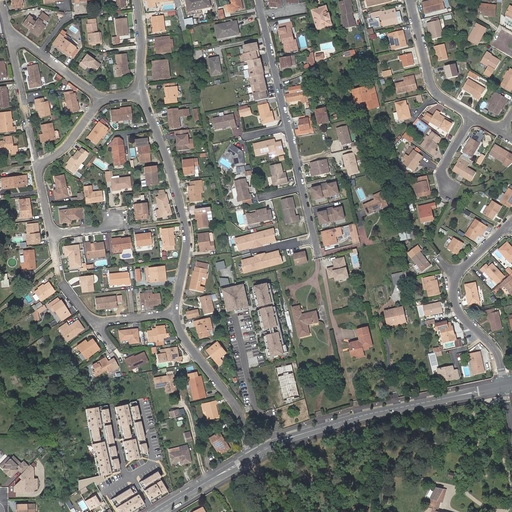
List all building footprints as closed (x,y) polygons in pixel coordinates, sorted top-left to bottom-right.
[(186,0),(189,11),(210,6),(208,0),(186,0)] [(246,6),(244,0),(235,0),(236,2),(231,3),(233,10),(246,6)] [(350,0),(342,0),(339,1),(343,14),(342,14),(345,28),(355,26),(352,12),(353,12),(350,0)] [(425,0),(422,1),(425,12),(445,7),(442,0),(425,0)] [(492,12),(492,14),(498,15),(499,4),(483,2),(482,9),(487,10),(487,12),(492,12)] [(327,15),(324,8),(313,11),(318,28),(329,25),(329,22),(331,21),(332,21),(330,15),(329,15),(327,15)] [(384,14),(383,9),(372,11),(373,16),(380,14),(383,25),(398,21),(397,17),(397,15),(396,11),(384,14)] [(32,29),(39,34),(44,26),(40,23),(43,19),(46,21),(48,17),(41,12),(34,21),(31,18),(32,17),(28,14),(22,23),(29,29),(31,27),(32,28),(32,29)] [(153,23),(153,25),(154,28),(154,33),(165,32),(163,16),(152,17),(153,23)] [(430,26),(431,31),(433,38),(443,36),(439,19),(439,16),(431,18),(432,21),(427,22),(428,26),(430,26)] [(115,19),(117,35),(112,35),(113,43),(119,42),(118,35),(128,34),(126,17),(115,19)] [(86,23),(88,42),(99,40),(98,32),(95,32),(95,31),(97,30),(95,18),(87,19),(88,23),(86,23)] [(184,20),(186,27),(193,25),(192,18),(184,20)] [(240,20),(219,24),(222,37),(240,33),(239,27),(240,27),(240,25),(241,25),(240,20)] [(318,31),(332,27),(331,21),(329,22),(329,25),(318,28),(318,31)] [(476,44),(486,27),(476,22),(467,39),(476,44)] [(281,34),(283,43),(284,52),(297,49),(295,40),(293,40),(290,27),(292,27),(291,23),(279,26),(279,30),(278,30),(279,34),(281,34)] [(37,36),(39,34),(32,29),(32,28),(31,27),(29,29),(29,30),(37,36)] [(65,51),(64,53),(68,55),(69,54),(70,53),(73,49),(75,47),(66,41),(62,38),(63,35),(65,33),(61,31),(59,34),(52,44),(60,50),(61,49),(65,51)] [(99,40),(88,42),(88,43),(101,42),(100,32),(98,32),(99,40)] [(396,48),(406,45),(403,33),(393,35),(396,48)] [(155,38),(158,55),(172,54),(171,49),(171,44),(170,41),(170,36),(155,38)] [(259,104),(273,101),(263,49),(262,49),(260,42),(246,45),(247,53),(246,53),(248,62),(249,62),(251,69),(245,70),(247,78),(251,77),(254,92),(257,91),(259,104)] [(435,45),(439,60),(448,58),(445,43),(435,45)] [(491,54),(486,51),(480,61),(494,69),(500,60),(490,55),(491,54)] [(316,64),(314,52),(310,53),(310,56),(308,57),(308,60),(311,60),(312,63),(305,65),(305,68),(316,64)] [(401,54),(402,58),(404,66),(413,64),(411,52),(401,54)] [(100,63),(87,53),(79,64),(85,69),(87,66),(89,67),(90,65),(96,70),(100,63)] [(127,64),(127,62),(126,53),(116,54),(117,64),(115,65),(116,74),(121,73),(121,74),(128,73),(128,70),(127,64)] [(295,64),(294,55),(280,57),(282,66),(295,64)] [(225,70),(221,57),(213,58),(216,74),(225,73),(225,70)] [(163,76),(170,75),(169,61),(155,63),(156,70),(154,71),(155,80),(163,79),(163,76)] [(455,63),(446,65),(448,77),(458,75),(455,63)] [(30,80),(27,81),(29,88),(40,85),(35,64),(27,66),(29,77),(30,80)] [(509,71),(505,78),(501,85),(510,91),(511,87),(511,67),(511,68),(509,71)] [(470,70),(468,74),(476,79),(478,75),(470,70)] [(414,89),(412,80),(414,79),(413,75),(403,78),(404,81),(395,83),(397,93),(414,89)] [(474,94),(480,98),(485,89),(468,79),(463,88),(474,94)] [(165,86),(165,89),(167,89),(168,98),(166,98),(165,98),(166,104),(177,103),(177,98),(180,97),(179,87),(176,88),(176,85),(165,86)] [(289,95),(286,95),(287,102),(304,99),(304,100),(304,102),(308,102),(308,101),(307,98),(305,91),(304,85),(289,88),(291,94),(290,94),(289,95)] [(368,88),(353,91),(356,103),(367,100),(369,108),(379,105),(376,91),(373,92),(372,85),(368,86),(368,88)] [(6,98),(5,90),(4,86),(0,86),(0,106),(8,105),(7,98),(6,98)] [(307,98),(315,97),(313,89),(305,91),(307,98)] [(75,101),(76,101),(74,92),(64,94),(68,112),(79,110),(78,106),(76,106),(75,101)] [(497,114),(501,108),(504,103),(505,104),(507,100),(494,92),(491,97),(494,99),(491,104),(488,109),(497,114)] [(36,103),(37,109),(39,117),(49,115),(46,101),(42,101),(42,97),(34,99),(34,103),(36,103)] [(407,108),(406,105),(405,100),(395,103),(399,120),(410,117),(408,108),(407,108)] [(241,116),(252,114),(250,105),(240,106),(241,116)] [(269,111),(270,111),(269,105),(259,107),(263,124),(275,122),(273,112),(271,113),(269,113),(269,111)] [(127,109),(120,110),(110,111),(111,121),(132,120),(131,107),(127,107),(127,109)] [(330,121),(327,107),(316,110),(319,123),(320,123),(320,125),(323,125),(323,122),(330,121)] [(12,121),(11,119),(10,110),(0,111),(0,128),(0,131),(14,130),(14,125),(12,125),(12,121)] [(181,129),(178,110),(168,110),(170,130),(181,129)] [(454,123),(439,114),(440,112),(436,110),(430,121),(448,132),(454,123)] [(234,114),(213,118),(215,129),(223,127),(226,127),(232,126),(232,127),(236,126),(234,114)] [(308,119),(299,120),(301,130),(296,131),(296,135),(302,134),(307,133),(312,132),(312,130),(314,130),(313,124),(309,124),(308,119)] [(100,136),(105,130),(107,128),(98,121),(87,137),(95,143),(100,136)] [(41,125),(42,133),(39,134),(40,142),(54,139),(51,122),(41,125)] [(338,127),(342,145),(353,143),(349,125),(338,127)] [(405,132),(401,136),(410,143),(413,138),(405,132)] [(435,145),(436,144),(440,138),(433,132),(428,138),(426,136),(424,139),(425,139),(421,145),(434,155),(437,151),(435,150),(437,147),(435,145)] [(184,136),(185,143),(185,146),(197,145),(197,139),(196,135),(194,135),(184,136)] [(7,147),(7,149),(11,148),(11,154),(18,153),(17,145),(12,145),(11,136),(3,137),(4,141),(0,141),(0,152),(5,152),(5,149),(5,148),(7,147)] [(328,136),(324,137),(319,138),(319,136),(315,137),(317,147),(324,146),(329,145),(328,136)] [(112,146),(114,162),(125,161),(124,156),(124,154),(123,145),(122,141),(118,138),(113,139),(109,145),(109,147),(112,146)] [(471,138),(463,152),(471,157),(480,143),(471,138)] [(138,156),(139,163),(150,161),(149,154),(148,151),(149,151),(148,145),(147,145),(146,139),(135,140),(135,147),(137,147),(138,146),(140,156),(138,156)] [(281,142),(275,144),(274,139),(254,144),(256,155),(277,150),(278,155),(284,154),(281,142)] [(227,152),(228,153),(233,157),(234,158),(235,164),(237,166),(243,165),(244,163),(242,151),(240,152),(238,150),(238,149),(232,145),(231,145),(227,151),(227,152)] [(490,153),(504,162),(502,165),(507,167),(511,163),(511,155),(510,154),(495,145),(490,153)] [(72,157),(67,164),(65,167),(73,173),(75,169),(87,153),(81,148),(78,151),(77,151),(72,157)] [(415,165),(418,161),(423,155),(414,149),(410,155),(408,157),(407,159),(404,162),(414,169),(416,166),(415,165)] [(349,174),(358,172),(354,153),(343,156),(346,167),(347,167),(349,174)] [(334,160),(338,159),(337,154),(328,156),(330,163),(334,162),(334,160)] [(474,162),(462,154),(460,158),(470,164),(471,165),(474,162)] [(453,170),(468,180),(471,175),(474,177),(476,172),(468,168),(470,164),(460,158),(457,162),(458,162),(453,170)] [(185,167),(186,176),(194,175),(193,167),(198,167),(197,160),(183,162),(183,167),(185,167)] [(281,164),(271,166),(274,176),(274,178),(273,180),(273,182),(275,184),(275,185),(288,183),(286,173),(284,173),(282,174),(281,171),(283,171),(281,164)] [(156,181),(157,181),(156,172),(156,165),(144,167),(145,173),(146,180),(141,181),(141,187),(146,186),(157,185),(156,181)] [(308,172),(310,182),(327,178),(326,172),(311,175),(311,172),(308,172)] [(129,176),(118,178),(110,179),(110,176),(111,176),(111,173),(104,174),(105,182),(110,181),(111,190),(120,188),(130,187),(129,176)] [(1,188),(12,187),(12,186),(23,184),(26,184),(25,175),(22,175),(0,178),(1,188)] [(67,197),(63,175),(54,177),(56,190),(52,190),(54,199),(67,197)] [(414,184),(417,197),(430,194),(429,190),(428,190),(426,184),(428,184),(426,176),(416,179),(417,183),(414,184)] [(244,200),(251,199),(250,195),(249,195),(245,179),(235,181),(238,198),(243,197),(244,200)] [(355,187),(353,180),(346,182),(348,189),(355,187)] [(189,187),(190,192),(190,194),(191,204),(202,202),(201,193),(200,186),(203,186),(202,182),(192,183),(192,187),(189,187)] [(321,185),(312,187),(315,200),(339,195),(336,182),(328,184),(328,185),(321,186),(321,185)] [(92,201),(92,203),(101,201),(100,192),(91,193),(91,187),(83,188),(84,194),(85,202),(92,201)] [(500,202),(510,208),(511,203),(511,190),(508,188),(500,202)] [(371,196),(373,200),(382,196),(381,192),(371,196)] [(169,206),(168,205),(166,195),(156,198),(158,205),(159,211),(155,212),(157,219),(161,218),(161,216),(169,214),(168,208),(169,206)] [(387,206),(382,196),(373,200),(361,205),(366,216),(374,212),(373,211),(379,208),(380,210),(387,206)] [(296,207),(293,198),(282,200),(287,219),(291,218),(291,223),(300,221),(299,216),(296,216),(294,209),(294,207),(296,207)] [(28,208),(29,207),(28,199),(18,200),(20,218),(30,217),(30,212),(29,212),(28,208)] [(482,214),(490,219),(495,212),(497,213),(501,206),(492,201),(489,207),(487,206),(482,214)] [(136,205),(137,220),(148,218),(146,204),(136,205)] [(170,204),(168,205),(169,206),(168,208),(169,214),(161,216),(161,218),(172,215),(170,204)] [(431,208),(429,208),(423,210),(422,206),(419,207),(422,221),(433,218),(433,217),(432,213),(431,208)] [(326,210),(318,212),(321,225),(345,219),(342,207),(333,209),(334,210),(326,211),(326,210)] [(272,217),(270,208),(266,209),(266,208),(257,210),(258,211),(251,213),(248,217),(250,223),(272,217)] [(65,221),(68,220),(82,219),(81,209),(58,211),(59,223),(66,222),(65,221)] [(197,215),(198,221),(199,230),(209,229),(208,219),(208,213),(209,213),(208,209),(204,210),(195,211),(195,215),(197,215)] [(258,211),(257,210),(246,212),(248,223),(250,223),(248,217),(251,213),(258,211)] [(482,229),(484,231),(486,227),(475,221),(466,236),(475,241),(478,236),(482,229)] [(27,229),(27,235),(29,235),(30,244),(39,242),(37,223),(26,224),(27,229)] [(355,224),(347,226),(352,244),(359,243),(355,224)] [(161,229),(163,247),(172,246),(173,246),(171,228),(161,229)] [(274,228),(235,239),(237,245),(238,245),(240,250),(253,246),(254,248),(263,245),(262,244),(276,240),(274,235),(276,235),(274,228)] [(330,233),(329,230),(321,232),(324,246),(337,243),(335,237),(334,232),(330,233)] [(402,240),(416,237),(414,230),(400,233),(402,240)] [(201,244),(202,252),(215,251),(214,243),(210,244),(209,234),(198,236),(199,244),(201,244)] [(143,236),(143,235),(134,235),(136,247),(151,246),(150,235),(143,236)] [(129,238),(119,239),(111,241),(112,250),(119,249),(130,248),(129,238)] [(452,243),(448,249),(457,255),(464,244),(455,238),(452,243)] [(95,244),(93,244),(89,244),(89,243),(84,243),(86,258),(103,256),(102,243),(95,244)] [(511,248),(507,243),(499,250),(510,263),(511,261),(511,248)] [(68,255),(69,268),(80,267),(77,246),(63,247),(64,256),(68,255)] [(25,269),(34,268),(32,258),(34,258),(33,250),(23,251),(24,263),(20,264),(21,271),(25,271),(25,269)] [(256,257),(242,261),(244,266),(243,267),(245,273),(282,262),(280,256),(278,251),(265,255),(265,253),(255,256),(256,257)] [(308,263),(305,252),(294,255),(296,265),(308,263)] [(411,258),(420,269),(422,272),(429,266),(427,263),(419,252),(411,258)] [(346,257),(333,260),(335,268),(327,270),(329,279),(336,277),(337,282),(351,279),(346,257)] [(224,261),(216,263),(218,271),(225,267),(224,261)] [(489,275),(490,276),(493,280),(497,284),(504,277),(501,273),(493,264),(489,267),(487,265),(481,270),(484,273),(486,271),(489,275)] [(162,273),(164,272),(163,267),(148,269),(149,283),(158,282),(165,282),(165,277),(163,278),(162,273)] [(202,292),(203,287),(201,287),(202,278),(207,279),(208,274),(207,274),(208,270),(196,268),(195,272),(191,289),(202,292)] [(406,272),(392,275),(392,278),(398,277),(404,275),(405,283),(408,282),(406,272)] [(120,283),(120,284),(124,283),(124,285),(129,285),(128,273),(108,275),(108,285),(118,284),(118,283),(120,283)] [(80,284),(80,287),(81,293),(92,291),(91,283),(92,283),(91,275),(79,277),(80,281),(80,284)] [(398,277),(392,278),(394,286),(405,283),(404,275),(398,277)] [(511,279),(509,276),(501,284),(495,290),(498,293),(501,289),(504,287),(509,293),(511,295),(511,279)] [(425,279),(427,290),(429,297),(440,295),(439,290),(438,291),(437,286),(436,280),(434,281),(433,277),(425,279)] [(270,283),(253,287),(258,306),(275,302),(270,283)] [(479,302),(475,284),(465,286),(467,297),(466,297),(467,301),(468,301),(469,304),(470,310),(480,307),(479,302)] [(44,288),(39,292),(34,295),(40,303),(55,293),(49,285),(44,288)] [(243,285),(222,290),(228,311),(248,306),(243,285)] [(504,287),(501,289),(507,295),(509,293),(504,287)] [(160,306),(158,295),(150,295),(150,291),(143,292),(143,294),(139,295),(140,304),(144,304),(144,307),(152,307),(160,306)] [(215,312),(211,295),(201,297),(205,314),(215,312)] [(94,299),(95,310),(116,308),(114,297),(94,299)] [(52,309),(59,319),(67,314),(62,307),(63,307),(60,303),(59,303),(57,301),(48,307),(50,310),(52,309)] [(442,308),(440,302),(422,307),(425,317),(443,312),(442,308)] [(301,311),(300,309),(299,306),(293,307),(299,336),(309,334),(307,324),(318,321),(316,311),(302,314),(301,311)] [(275,307),(258,311),(263,330),(280,326),(275,307)] [(392,322),(406,320),(403,308),(384,312),(387,326),(393,325),(392,322)] [(488,322),(490,322),(489,315),(494,313),(493,309),(486,312),(488,322)] [(489,315),(490,322),(492,331),(502,329),(498,313),(494,313),(489,315)] [(197,326),(198,331),(201,330),(201,333),(200,333),(201,338),(211,336),(210,331),(213,330),(212,322),(210,323),(210,319),(195,322),(195,326),(197,326)] [(456,340),(454,335),(453,328),(451,328),(450,324),(448,325),(447,321),(436,324),(437,331),(442,330),(444,339),(445,338),(446,343),(456,340)] [(69,342),(76,336),(83,331),(77,323),(68,329),(66,326),(60,330),(61,333),(62,334),(63,334),(69,342)] [(357,330),(359,339),(360,341),(356,342),(355,342),(352,342),(349,343),(349,346),(353,346),(354,348),(353,348),(353,350),(350,351),(351,356),(355,355),(363,354),(363,350),(362,348),(368,347),(372,346),(368,327),(357,330)] [(154,333),(153,332),(147,333),(148,343),(155,342),(155,344),(163,343),(163,338),(162,339),(162,335),(165,334),(165,328),(155,329),(156,330),(156,333),(154,333)] [(137,330),(129,331),(129,332),(127,332),(126,331),(118,332),(120,341),(128,341),(129,344),(138,344),(137,330)] [(77,337),(76,336),(69,342),(63,334),(62,334),(61,333),(60,334),(68,344),(77,337)] [(286,345),(284,345),(282,334),(266,337),(269,350),(267,350),(268,357),(288,353),(286,345)] [(81,354),(85,360),(98,351),(95,346),(94,348),(93,346),(94,345),(91,341),(87,345),(84,342),(76,348),(81,354)] [(208,352),(212,356),(213,355),(215,356),(213,358),(220,366),(224,363),(221,359),(227,354),(219,343),(208,352)] [(158,363),(167,362),(166,360),(174,358),(174,361),(175,362),(183,361),(182,357),(179,357),(177,348),(170,349),(170,350),(165,351),(164,350),(159,351),(160,355),(157,356),(158,363)] [(485,372),(480,352),(470,354),(474,374),(485,372)] [(144,354),(134,359),(133,359),(132,358),(124,361),(129,372),(148,363),(144,354)] [(94,372),(92,373),(94,378),(106,371),(108,375),(113,372),(105,359),(97,363),(98,365),(96,366),(96,364),(91,367),(94,372)] [(300,398),(296,385),(294,374),(292,374),(290,365),(279,368),(276,369),(278,377),(281,391),(283,402),(300,398)] [(449,379),(449,380),(456,379),(454,371),(453,367),(438,370),(441,382),(448,380),(447,379),(449,379)] [(164,388),(165,391),(174,389),(172,377),(153,380),(155,389),(164,388)] [(190,380),(194,400),(206,398),(205,393),(203,393),(200,378),(190,380)] [(204,403),(206,411),(207,420),(219,417),(216,406),(217,405),(216,401),(204,403)] [(127,404),(115,407),(116,413),(118,412),(120,419),(118,419),(119,426),(121,426),(124,438),(130,437),(128,424),(131,423),(127,404)] [(138,405),(131,406),(133,420),(140,419),(138,405)] [(98,407),(85,409),(86,416),(88,415),(89,421),(87,422),(88,429),(91,429),(93,441),(99,440),(97,427),(101,427),(98,407)] [(172,419),(186,414),(184,407),(169,412),(172,419)] [(108,408),(101,409),(103,423),(110,422),(108,408)] [(141,421),(134,422),(137,441),(144,440),(141,421)] [(111,425),(104,426),(108,444),(114,442),(111,425)] [(216,446),(219,450),(221,454),(229,449),(220,433),(210,439),(215,447),(216,446)] [(135,439),(122,441),(127,461),(139,458),(135,439)] [(104,442),(91,444),(93,451),(95,450),(101,475),(111,473),(104,442)] [(146,443),(140,444),(141,453),(148,452),(146,443)] [(115,446),(108,447),(110,456),(117,455),(115,446)] [(168,455),(170,464),(179,462),(180,466),(190,464),(186,448),(178,449),(179,452),(168,455)] [(22,472),(28,465),(23,460),(21,462),(13,455),(10,458),(8,456),(3,461),(5,463),(2,467),(10,474),(16,468),(17,469),(18,468),(22,472)] [(117,458),(111,459),(113,469),(119,467),(117,458)] [(12,487),(12,492),(33,492),(33,490),(33,479),(33,465),(30,462),(28,465),(22,472),(18,475),(21,478),(12,487)] [(157,471),(141,480),(145,486),(161,477),(157,471)] [(21,478),(18,475),(12,482),(12,487),(21,478)] [(161,480),(144,490),(149,500),(160,493),(161,495),(167,491),(161,480)] [(129,488),(114,497),(117,503),(133,494),(129,488)] [(437,511),(440,502),(442,502),(443,496),(440,495),(442,490),(437,488),(431,498),(433,498),(432,504),(429,504),(427,511),(437,511)] [(138,494),(115,508),(117,511),(129,511),(143,503),(138,494)]
